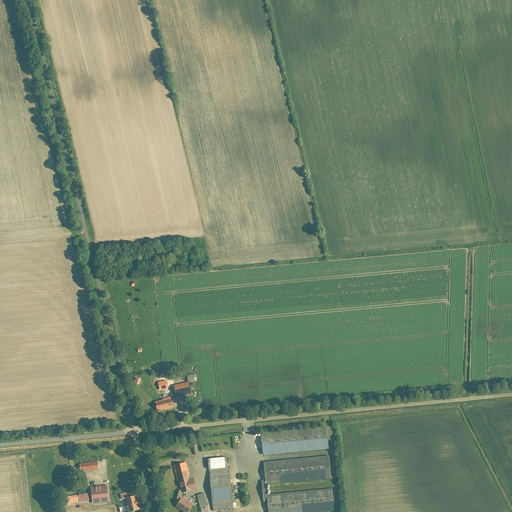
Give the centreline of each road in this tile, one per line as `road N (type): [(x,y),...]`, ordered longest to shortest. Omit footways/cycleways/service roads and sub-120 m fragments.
road 1 (unclassified): [(27,0),(134,432)]
road 2 (unclassified): [(134,432),(511,396)]
road 3 (unclassified): [(0,445),(134,432)]
